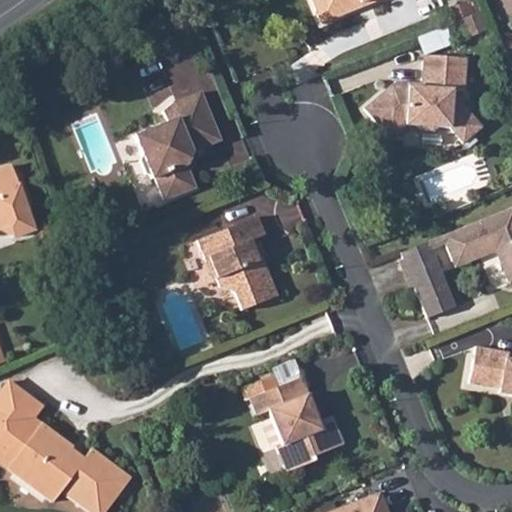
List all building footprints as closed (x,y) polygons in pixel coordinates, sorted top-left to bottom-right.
[(307,0),(317,24),(355,9),(358,3),(367,0),(369,4),(378,0),(307,0)] [(481,15),(480,9),(456,19),(464,37),(487,28),(481,15)] [(425,53),(452,45),(447,28),(420,36),(425,53)] [(389,85),(362,109),(387,138),(402,125),(415,126),(418,130),(432,130),(434,127),(446,128),(460,143),(478,127),(454,101),(449,100),(449,90),(461,90),(463,58),(420,55),(418,86),(389,85)] [(165,124),(132,137),(140,156),(137,161),(142,174),(149,177),(150,180),(152,179),(162,201),(192,188),(183,166),(189,152),(217,140),(197,93),(172,103),(161,114),(165,124)] [(11,176),(8,167),(0,169),(0,230),(6,229),(9,238),(29,232),(22,210),(27,208),(15,174),(11,176)] [(463,234),(442,243),(450,263),(476,252),(479,258),(498,250),(503,261),(500,262),(504,271),(507,270),(511,282),(511,206),(511,207),(461,228),(463,234)] [(247,243),(252,241),(262,237),(254,217),(195,242),(202,260),(206,259),(218,288),(232,295),(240,312),(274,298),(259,261),(254,263),(247,243)] [(461,228),(399,254),(401,260),(427,249),(442,243),(463,234),(461,228)] [(259,261),(252,241),(247,243),(254,263),(259,261)] [(427,249),(401,260),(412,288),(439,277),(427,249)] [(476,252),(450,263),(452,269),(479,258),(476,252)] [(439,277),(412,288),(425,319),(453,308),(439,277)] [(511,360),(506,360),(507,354),(474,348),(468,384),(499,390),(500,386),(510,388),(511,390),(511,397),(511,396),(511,360)] [(299,379),(281,387),(288,403),(306,396),(299,379)] [(43,406),(10,380),(0,392),(0,460),(51,502),(60,490),(87,511),(102,511),(128,480),(91,450),(79,465),(67,455),(73,448),(34,417),(43,406)] [(288,403),(281,387),(248,401),(256,418),(266,414),(280,447),(274,449),(285,475),(313,463),(312,459),(342,446),(329,418),(316,424),(313,417),(317,416),(308,395),(306,396),(288,403)] [(384,511),(377,495),(335,511),(384,511)]
